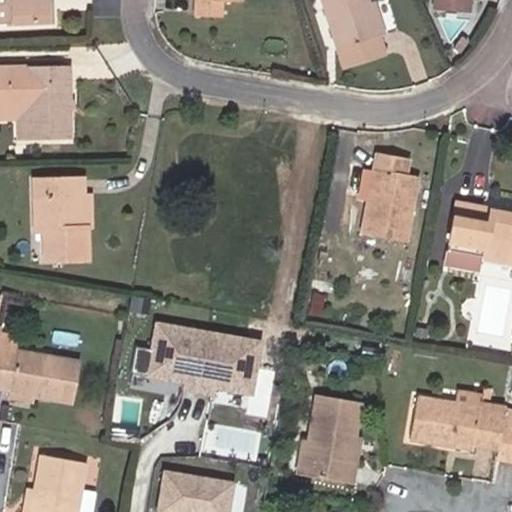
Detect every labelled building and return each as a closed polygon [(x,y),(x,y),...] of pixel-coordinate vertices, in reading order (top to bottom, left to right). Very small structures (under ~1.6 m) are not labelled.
[(48,21),(47,0),(5,0),(6,22),(48,21)] [(180,0),(180,14),(192,15),(220,16),(220,0),(221,0),(237,1),(237,0),(180,0)] [(319,0),(341,69),(382,55),(376,36),(365,3),(364,0),(319,0)] [(435,0),(435,9),(465,12),(466,0),(435,0)] [(383,33),(373,1),(365,3),(376,36),(383,33)] [(455,53),(462,42),(457,38),(449,49),(455,53)] [(0,111),(26,111),(27,138),(69,137),(67,65),(25,66),(0,66),(0,111)] [(0,119),(19,120),(19,139),(27,138),(26,111),(0,111),(0,119)] [(361,231),(404,239),(415,178),(403,175),(405,160),(375,154),(361,231)] [(81,228),(79,194),(83,194),(82,178),(31,179),(34,230),(42,230),(43,260),(86,258),(84,228),(81,228)] [(89,227),(88,194),(83,194),(79,194),(81,228),(84,228),(89,227)] [(511,214),(454,203),(447,241),(485,248),(483,258),(511,263),(511,214)] [(483,258),(485,248),(447,241),(442,264),(480,272),(483,258)] [(257,343),(155,325),(147,374),(248,392),(257,343)] [(15,350),(17,335),(0,332),(0,350),(14,353),(15,350)] [(15,350),(14,353),(0,350),(0,388),(7,390),(7,392),(71,403),(78,361),(15,350)] [(354,465),(346,464),(352,434),(357,403),(315,394),(306,440),(301,439),(295,473),(350,483),(354,465)] [(496,450),(500,425),(502,417),(477,412),(478,408),(415,397),(407,438),(470,450),(471,445),(496,450)] [(511,427),(500,425),(496,450),(494,459),(511,461),(511,427)] [(354,465),(359,435),(352,434),(346,464),(354,465)] [(35,490),(30,511),(74,511),(84,464),(41,455),(35,490)] [(224,511),(230,484),(164,473),(157,511),(224,511)] [(30,511),(35,490),(27,488),(22,511),(30,511)]
